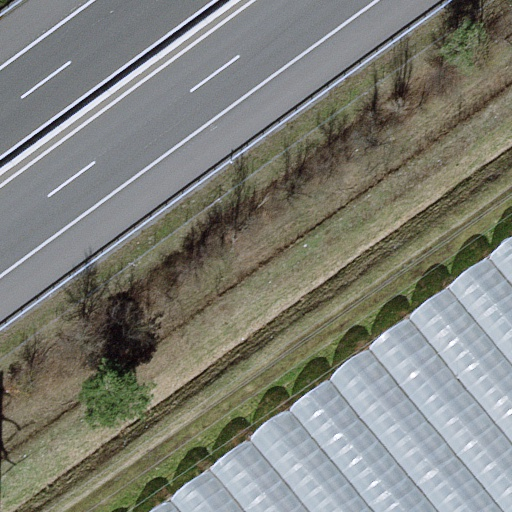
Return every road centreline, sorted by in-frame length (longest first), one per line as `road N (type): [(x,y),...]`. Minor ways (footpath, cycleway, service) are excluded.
road 1 (motorway): [(0,234),(319,0)]
road 2 (motorway): [(151,0),(0,111)]
